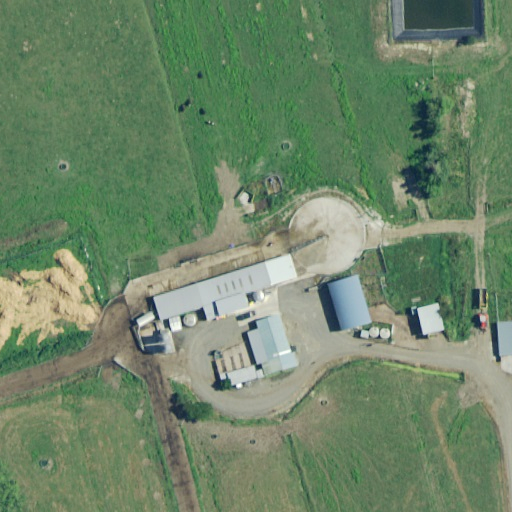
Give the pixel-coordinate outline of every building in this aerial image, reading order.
[(272,285),(265,263),(153,298),(160,320),(168,317),(172,332),(183,328),(179,314),(203,307),(207,320),(250,307),(246,293),(272,285)] [(370,322),(354,276),(326,285),(341,332),(370,322)] [(438,304),(417,308),(411,310),(412,315),(418,314),(423,335),(443,331),(438,304)] [(489,312),(480,312),(481,325),(490,325),(489,312)] [(231,387),(235,386),(236,388),(243,386),(242,383),(296,365),(279,315),(256,322),(259,330),(247,334),(249,341),(212,353),(222,383),(229,381),(231,387)] [(174,353),(167,327),(158,329),(164,355),(174,353)]
